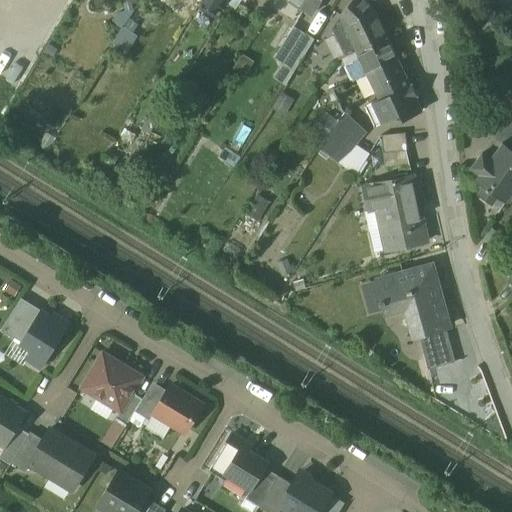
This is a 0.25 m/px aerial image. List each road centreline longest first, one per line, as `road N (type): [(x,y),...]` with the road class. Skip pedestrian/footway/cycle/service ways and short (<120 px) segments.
road 1 (residential): [(511,404),(471,299),(426,0)]
road 2 (residential): [(376,481),(237,394)]
road 3 (residential): [(237,394),(103,313)]
road 4 (residential): [(103,313),(0,250)]
